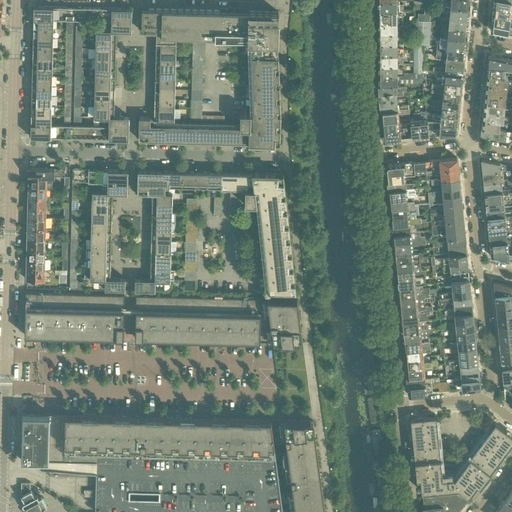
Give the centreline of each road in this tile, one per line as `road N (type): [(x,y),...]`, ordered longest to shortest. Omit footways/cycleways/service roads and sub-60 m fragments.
road 1 (residential): [(12,151),(287,156)]
road 2 (residential): [(3,511),(10,248)]
road 3 (residential): [(370,153),(395,407)]
road 4 (residential): [(364,0),(370,153)]
road 5 (residential): [(485,399),(479,262)]
